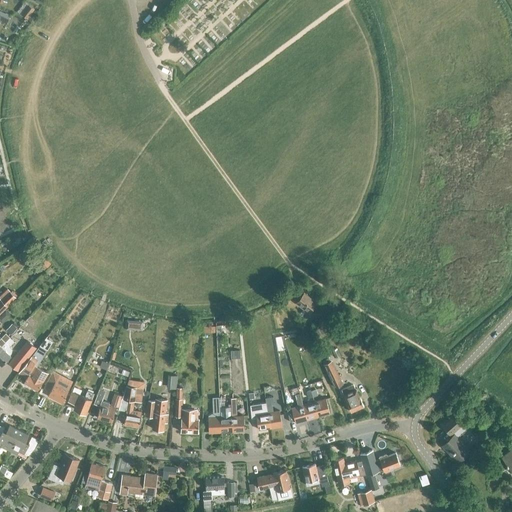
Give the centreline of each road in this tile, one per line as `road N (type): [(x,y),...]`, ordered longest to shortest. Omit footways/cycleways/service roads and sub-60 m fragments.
road 1 (residential): [(61,429),(136,451),(214,457),(413,426)]
road 2 (tertiary): [(413,426),(511,315)]
